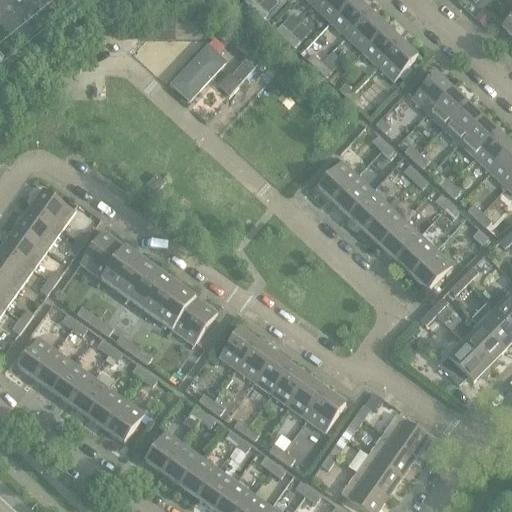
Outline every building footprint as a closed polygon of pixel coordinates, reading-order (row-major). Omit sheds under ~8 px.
[(260,7),(252,0),(249,0),(245,5),(254,14),(260,7)] [(326,0),(303,0),(316,12),(326,0)] [(355,1),(354,0),(326,0),(316,12),(331,26),(355,1)] [(371,15),(355,1),(331,26),(347,41),(371,15)] [(269,16),(260,7),(254,14),(263,23),(269,16)] [(483,12),(475,20),(485,30),(493,22),(483,12)] [(387,30),(371,15),(347,41),(363,56),(387,30)] [(511,20),(503,31),(511,39),(511,20)] [(292,37),(282,28),(276,35),(286,44),(292,37)] [(403,45),(387,30),(363,56),(379,71),(403,45)] [(301,46),(292,37),(286,44),(295,52),(301,46)] [(419,60),(403,45),(379,71),(395,86),(419,60)] [(229,68),(207,49),(167,89),(188,108),(229,68)] [(323,67),(314,58),(308,64),(317,73),(323,67)] [(255,71),(246,63),(232,78),(241,87),(255,71)] [(332,75),(323,67),(317,73),(326,82),(332,75)] [(453,92),(437,77),(412,102),(429,118),(453,92)] [(355,96),(346,88),(339,94),(349,103),(355,96)] [(468,107),(453,92),(429,118),(444,132),(468,107)] [(364,105),(355,96),(349,103),(358,111),(364,105)] [(484,122),(468,107),(444,132),(460,147),(484,122)] [(392,131),(382,122),(376,129),(386,137),(392,131)] [(500,136),(484,122),(460,147),(476,162),(500,136)] [(323,143),(302,123),(257,171),(278,191),(323,143)] [(511,155),(511,147),(500,136),(476,162),(491,177),(511,155)] [(388,148),(379,140),(373,146),(382,155),(388,148)] [(397,157),(388,148),(382,155),(391,163),(397,157)] [(420,158),(411,149),(405,156),(414,164),(420,158)] [(511,186),(511,155),(491,177),(507,192),(511,186)] [(430,167),(420,158),(414,164),(424,173),(430,167)] [(358,180),(342,165),(318,191),(334,206),(358,180)] [(420,178),(411,169),(405,176),(414,184),(420,178)] [(166,185),(157,177),(143,193),(152,201),(166,185)] [(429,187),(420,178),(414,184),(423,193),(429,187)] [(452,188),(443,179),(437,185),(446,194),(452,188)] [(374,195),(358,180),(334,206),(350,221),(374,195)] [(461,196),(452,188),(446,194),(455,203),(461,196)] [(77,215),(44,192),(30,212),(62,235),(77,215)] [(390,210),(374,195),(350,221),(366,235),(390,210)] [(451,207),(442,199),(436,205),(445,214),(451,207)] [(460,216),(451,207),(445,214),(454,223),(460,216)] [(482,216),(474,208),(468,215),(476,222),(482,216)] [(406,224),(390,210),(366,235),(382,250),(406,224)] [(62,235),(30,212),(16,232),(48,255),(62,235)] [(493,226),(482,216),(476,222),(486,232),(493,226)] [(421,239),(406,224),(382,250),(397,265),(421,239)] [(48,255),(16,232),(2,251),(34,275),(48,255)] [(489,243),(480,234),(474,241),(483,249),(489,243)] [(90,240),(83,235),(76,245),(83,250),(90,240)] [(123,249),(104,235),(81,267),(100,281),(123,249)] [(511,246),(511,236),(500,246),(505,253),(511,246)] [(437,254),(421,239),(397,265),(413,280),(437,254)] [(83,250),(76,245),(69,256),(76,261),(83,250)] [(142,262),(123,249),(100,281),(119,295),(142,262)] [(34,275),(2,251),(0,253),(0,279),(20,294),(34,275)] [(453,269),(437,254),(413,280),(429,295),(453,269)] [(161,276),(142,262),(119,295),(138,308),(161,276)] [(479,277),(473,271),(462,282),(468,288),(479,277)] [(62,279),(55,274),(48,284),(55,290),(62,279)] [(180,289),(161,276),(138,308),(157,322),(180,289)] [(20,294),(0,279),(0,309),(6,314),(20,294)] [(468,288),(462,282),(451,294),(457,299),(468,288)] [(55,290),(48,284),(41,295),(48,300),(55,290)] [(199,303),(180,289),(157,322),(175,335),(199,303)] [(487,307),(494,315),(511,331),(511,300),(503,291),(487,307)] [(448,308),(443,302),(432,313),(437,319),(438,318),(444,325),(454,316),(447,309),(448,308)] [(218,317),(199,303),(175,335),(195,349),(218,317)] [(511,331),(494,315),(487,308),(472,323),(479,330),(505,355),(511,348),(511,331)] [(93,318),(82,311),(77,318),(88,325),(93,318)] [(34,318),(27,313),(20,323),(27,329),(34,318)] [(437,319),(432,313),(421,324),(426,330),(437,319)] [(103,326),(93,318),(88,325),(98,333),(103,326)] [(78,326),(68,319),(63,326),(73,333),(78,326)] [(27,329),(20,323),(13,334),(20,339),(27,329)] [(88,333),(78,326),(73,333),(83,340),(88,333)] [(114,333),(103,326),(98,333),(109,340),(114,333)] [(505,355),(479,330),(464,345),(494,374),(499,369),(495,366),(505,355)] [(258,345),(240,332),(219,361),(238,374),(258,345)] [(132,346),(121,339),(116,346),(127,353),(132,346)] [(57,355),(39,342),(19,371),(37,384),(57,355)] [(113,351),(103,344),(98,351),(108,358),(113,351)] [(276,358),(258,345),(238,374),(255,387),(276,358)] [(494,374),(464,345),(448,362),(440,370),(460,389),(468,381),(474,387),(485,376),(489,380),(494,374)] [(142,354),(132,346),(127,353),(137,361),(142,354)] [(123,358),(113,351),(108,358),(118,366),(123,358)] [(153,361),(142,354),(137,361),(148,368),(153,361)] [(75,368),(57,355),(37,384),(54,396),(75,368)] [(293,370),(276,358),(255,387),(273,399),(293,370)] [(92,380),(75,368),(54,396),(72,409),(92,380)] [(148,376),(138,369),(133,376),(143,383),(148,376)] [(311,383),(293,370),(273,399),(290,412),(311,383)] [(159,383),(148,376),(143,383),(153,391),(159,383)] [(110,393),(92,380),(72,409),(89,421),(110,393)] [(328,395),(311,383),(290,412),(308,424),(328,395)] [(128,405),(110,393),(89,421),(107,434),(128,405)] [(346,408),(328,395),(308,424),(326,437),(346,408)] [(363,409),(356,420),(364,425),(371,414),(374,417),(384,404),(374,397),(364,410),(363,409)] [(215,405),(204,398),(199,405),(210,413),(215,405)] [(125,447),(146,418),(128,405),(107,434),(125,447)] [(225,413),(215,405),(210,413),(220,420),(225,413)] [(206,418),(196,410),(191,417),(201,425),(206,418)] [(216,425),(206,418),(201,425),(211,432),(216,425)] [(431,441),(398,418),(384,438),(416,461),(431,441)] [(364,425),(356,420),(349,430),(356,435),(364,425)] [(250,431),(240,423),(235,430),(245,438),(250,431)] [(260,438),(250,431),(245,438),(255,445),(260,438)] [(184,448),(166,435),(146,464),(164,477),(184,448)] [(241,443),(231,435),(226,443),(236,450),(241,443)] [(416,461),(384,438),(370,458),(403,481),(416,461)] [(252,450),(241,443),(236,450),(246,457),(252,450)] [(202,461),(184,448),(164,477),(181,489),(202,461)] [(285,456),(275,449),(270,456),(280,463),(285,456)] [(343,454),(336,449),(329,459),(336,464),(343,454)] [(295,463),(285,456),(280,463),(290,470),(295,463)] [(403,481),(370,458),(356,478),(389,501),(403,481)] [(336,464),(329,459),(322,469),(329,475),(336,464)] [(276,468),(266,460),(261,468),(271,475),(276,468)] [(219,473),(202,461),(181,489),(199,502),(219,473)] [(287,475),(276,468),(271,475),(282,482),(287,475)] [(218,511),(237,486),(219,473),(199,502),(212,511),(218,511)] [(381,511),(389,501),(356,478),(342,498),(361,511),(381,511)] [(244,511),(254,498),(237,486),(218,511),(244,511)] [(312,493),(301,486),(296,493),(306,500),(312,493)] [(322,500),(312,493),(306,500),(317,507),(322,500)] [(271,511),(272,511),(254,498),(244,511),(271,511)]
